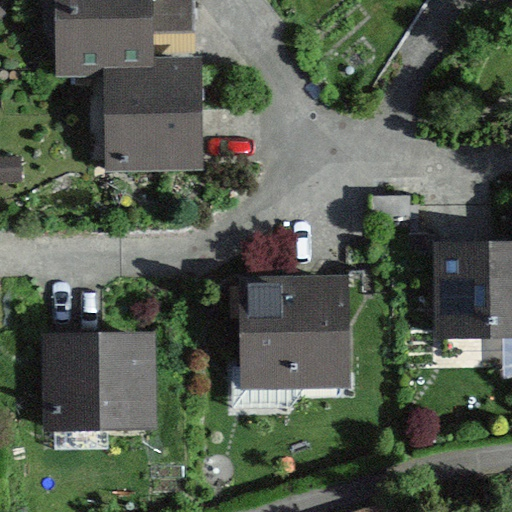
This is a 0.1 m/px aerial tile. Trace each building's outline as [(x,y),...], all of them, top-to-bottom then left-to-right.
[(173,0),(79,0),(80,77),(132,77),(174,77),(173,0)] [(174,77),(132,77),(132,169),(225,169),(225,77),(174,77)] [(511,249),(447,251),(449,336),(511,334),(511,249)] [(246,287),(246,388),(348,388),(348,287),(246,287)] [(57,344),(58,435),(165,433),(163,343),(57,344)]
